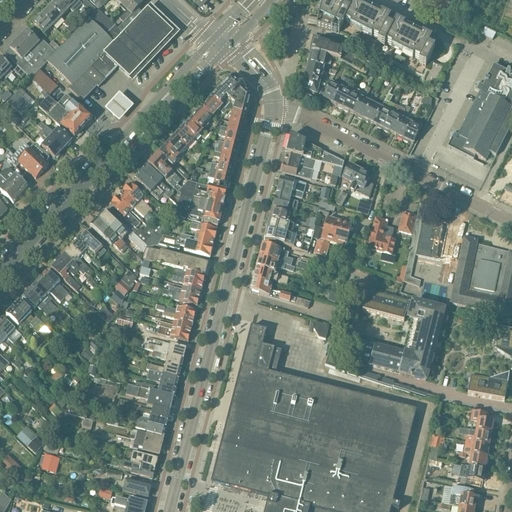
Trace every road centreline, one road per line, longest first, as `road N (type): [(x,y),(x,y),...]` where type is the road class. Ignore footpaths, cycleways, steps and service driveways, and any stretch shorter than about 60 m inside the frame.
road 1 (tertiary): [(168,511),(272,112)]
road 2 (secondary): [(0,268),(220,41)]
road 3 (residential): [(511,222),(302,119),(272,112)]
